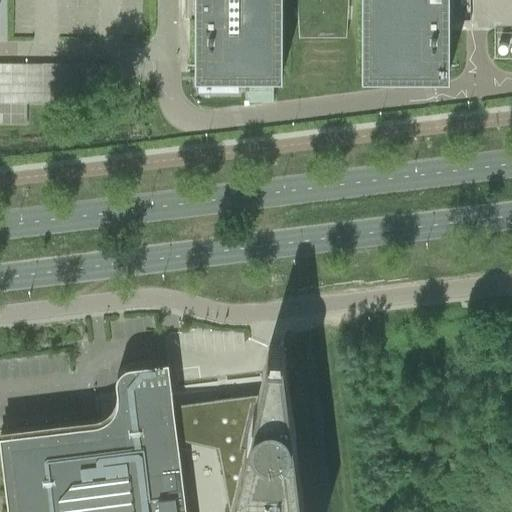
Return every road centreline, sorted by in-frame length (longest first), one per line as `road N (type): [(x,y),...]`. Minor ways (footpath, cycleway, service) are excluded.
road 1 (unclassified): [(0,315),(155,298),(242,317),(511,284)]
road 2 (secondary): [(0,279),(511,216)]
road 3 (secondary): [(511,164),(0,227)]
road 4 (unclassified): [(167,50),(170,99),(184,118),(201,123),(474,89)]
road 5 (unclassified): [(0,49),(167,50)]
